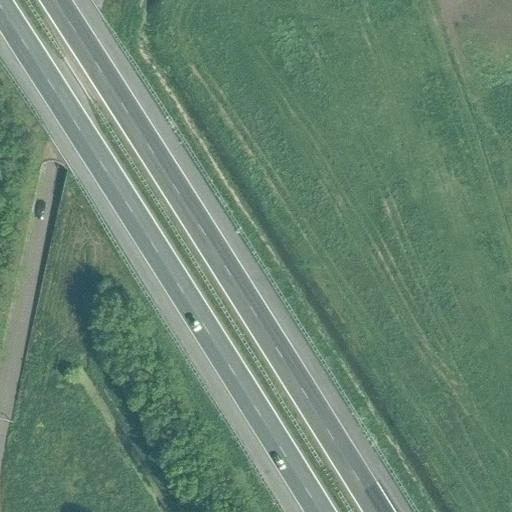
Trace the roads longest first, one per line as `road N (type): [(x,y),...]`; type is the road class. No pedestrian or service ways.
road 1 (motorway): [(377,511),(54,0)]
road 2 (motorway): [(0,7),(319,511)]
road 3 (unclassified): [(0,412),(90,0)]
